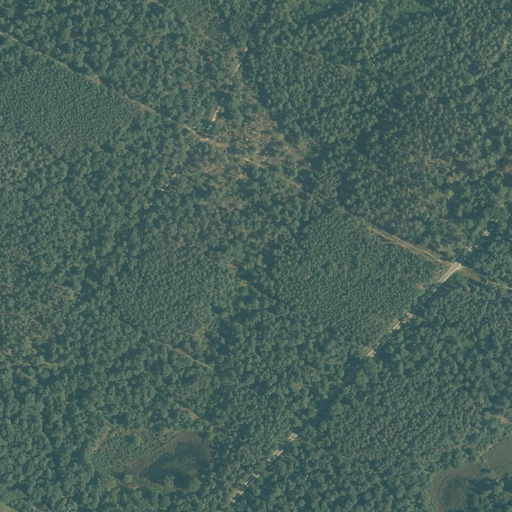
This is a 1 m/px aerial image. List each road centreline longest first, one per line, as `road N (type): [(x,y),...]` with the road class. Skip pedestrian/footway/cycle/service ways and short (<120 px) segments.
road 1 (unclassified): [(219,511),(511,204)]
road 2 (unknown): [(410,511),(388,469),(312,444),(294,414),(121,315)]
road 3 (track): [(142,215),(220,106),(271,0)]
road 4 (unknown): [(142,215),(0,110)]
